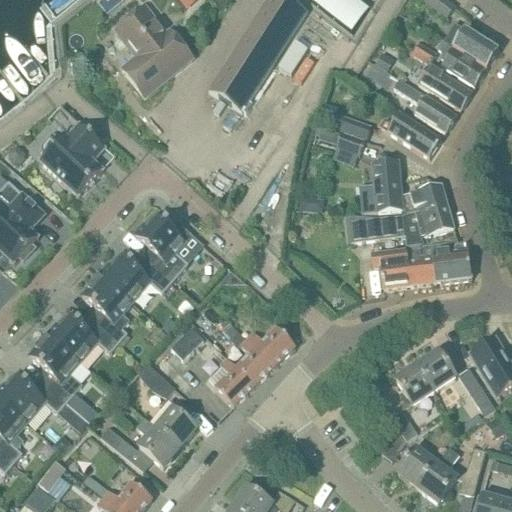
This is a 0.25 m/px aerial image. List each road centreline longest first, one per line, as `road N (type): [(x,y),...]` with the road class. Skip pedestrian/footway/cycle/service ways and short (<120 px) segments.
road 1 (residential): [(0,324),(132,185),(156,177),(338,341)]
road 2 (residential): [(497,303),(464,155),(511,84)]
road 3 (residential): [(338,341),(437,310),(497,303)]
road 4 (residential): [(183,511),(281,399)]
road 5 (residential): [(373,511),(281,399)]
